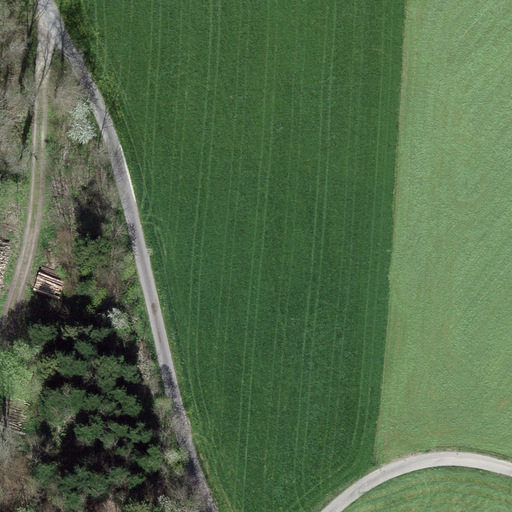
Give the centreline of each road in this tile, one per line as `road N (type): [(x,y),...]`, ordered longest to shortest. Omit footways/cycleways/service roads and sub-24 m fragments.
road 1 (track): [(42,0),(109,136),(184,444),(214,511)]
road 2 (track): [(50,26),(25,253),(0,364)]
road 3 (track): [(341,511),(385,481),(440,462),(511,476)]
